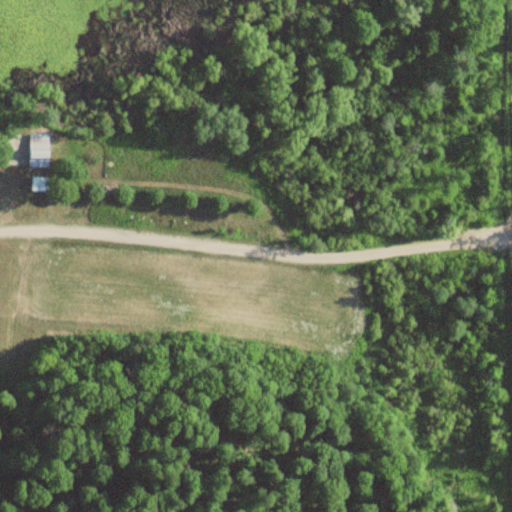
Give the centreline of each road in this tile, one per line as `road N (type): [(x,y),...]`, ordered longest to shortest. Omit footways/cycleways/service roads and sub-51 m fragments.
road 1 (track): [(343,254),(86,228),(0,235)]
road 2 (track): [(511,234),(343,254)]
